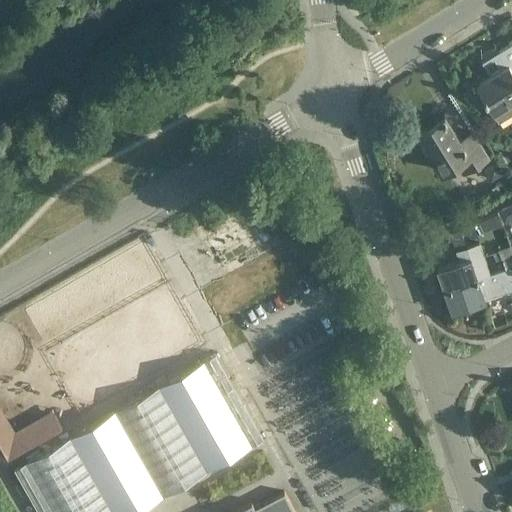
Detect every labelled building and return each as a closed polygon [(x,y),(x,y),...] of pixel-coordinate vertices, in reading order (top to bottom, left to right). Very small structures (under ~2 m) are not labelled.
[(511,42),(499,51),(507,64),(476,83),(498,119),(511,111),(511,102),(511,100),(511,98),(511,42)] [(442,170),(458,160),(467,154),(473,164),(487,156),(471,131),(459,139),(445,116),(419,132),(442,170)] [(497,162),(484,168),(489,180),(502,174),(497,162)] [(481,217),(485,227),(511,214),(508,205),(481,217)] [(436,267),(444,289),(490,272),(480,241),(456,250),(459,259),(436,267)] [(511,265),(511,248),(510,244),(498,248),(505,267),(511,265)] [(511,265),(505,267),(490,272),(444,289),(451,311),(486,299),(486,298),(511,288),(511,265)] [(132,511),(264,437),(216,353),(13,467),(39,511),(132,511)] [(0,443),(7,455),(61,425),(54,414),(12,438),(0,417),(0,443)] [(295,511),(284,491),(254,506),(251,500),(228,511),(295,511)]
